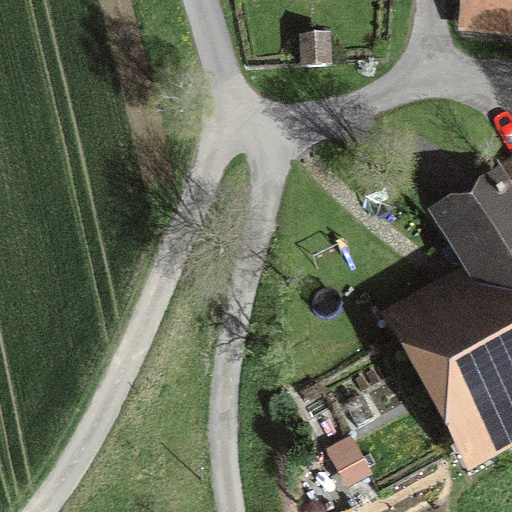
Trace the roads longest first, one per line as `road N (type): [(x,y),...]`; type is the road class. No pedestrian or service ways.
road 1 (unclassified): [(237,115),(54,511)]
road 2 (unclassified): [(237,115),(275,134),(224,396),(231,511)]
road 3 (unclassified): [(200,0),(237,115)]
